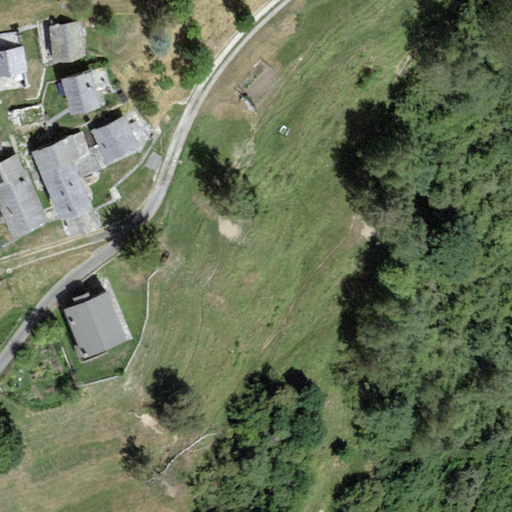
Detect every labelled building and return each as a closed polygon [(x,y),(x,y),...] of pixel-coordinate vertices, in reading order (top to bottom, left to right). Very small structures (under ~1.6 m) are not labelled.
[(66,21),(37,26),(43,56),(71,51),(66,21)] [(6,46),(0,46),(0,70),(10,69),(6,46)] [(73,69),(50,76),(59,107),(82,101),(73,69)] [(108,111),(81,126),(89,154),(122,136),(108,111)] [(65,127),(13,150),(42,216),(77,201),(57,154),(74,147),(65,127)] [(429,174),(438,145),(419,139),(411,168),(429,174)] [(36,218),(4,154),(0,155),(0,231),(2,235),(36,218)] [(100,291),(56,302),(68,348),(112,337),(100,291)]
